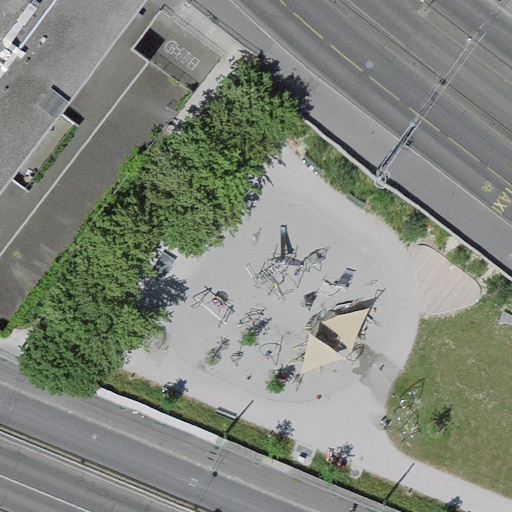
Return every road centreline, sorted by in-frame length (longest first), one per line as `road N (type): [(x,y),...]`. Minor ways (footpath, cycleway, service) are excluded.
road 1 (primary): [(296,0),(359,76),(511,193)]
road 2 (secondary): [(250,511),(0,407)]
road 3 (primary): [(511,122),(355,0)]
